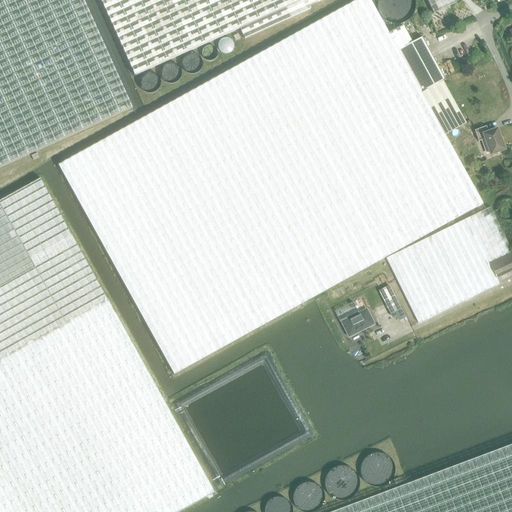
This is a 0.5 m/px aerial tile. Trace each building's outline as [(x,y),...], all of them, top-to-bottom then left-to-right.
[(0,0),(0,167),(131,108),(82,0),(0,0)] [(397,51),(412,43),(402,25),(388,33),(369,0),(354,0),(58,165),(174,375),(483,204),(445,136),(397,51)] [(100,0),(134,75),(239,28),(244,39),(309,10),(307,6),(321,0),(100,0)] [(426,0),(434,16),(457,5),(454,0),(426,0)] [(422,38),(412,43),(397,51),(445,136),(466,124),(442,82),(445,80),(422,38)] [(490,156),(504,150),(496,129),(487,133),(485,127),(473,131),(477,142),(484,140),(490,156)] [(40,179),(0,200),(0,511),(177,511),(214,492),(40,179)] [(511,193),(509,193),(505,194),(502,196),(499,198),(498,200),(496,203),(495,206),(494,209),(495,213),(496,216),(497,219),(499,221),(501,223),(504,225),(506,226),(510,226),(511,226),(511,193)] [(488,264),(507,255),(511,253),(489,208),(387,259),(419,324),(448,310),(498,285),(488,264)] [(389,286),(378,291),(390,315),(401,309),(389,286)] [(348,338),(374,325),(366,311),(341,323),(348,338)] [(511,511),(511,445),(407,485),(334,511),(511,511)] [(329,474),(335,481),(329,485),(339,498),(358,483),(342,463),(329,474)] [(305,484),(297,504),(313,510),(321,491),(305,484)] [(264,508),(268,511),(289,511),(292,510),(278,495),(264,508)]
